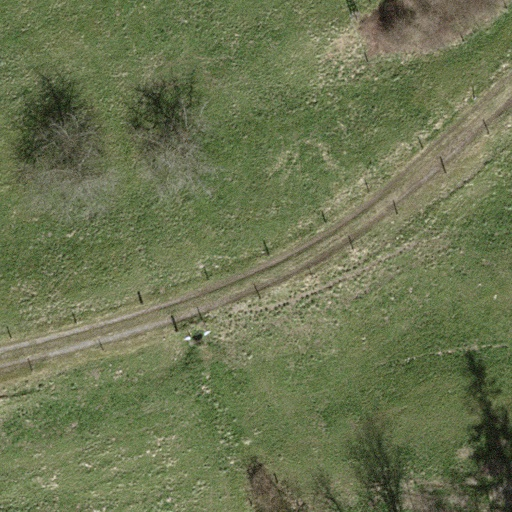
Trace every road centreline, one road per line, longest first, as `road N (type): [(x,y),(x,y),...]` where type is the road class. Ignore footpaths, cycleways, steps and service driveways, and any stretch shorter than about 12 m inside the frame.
road 1 (track): [(280,276),(151,322),(0,360)]
road 2 (track): [(280,276),(370,222),(511,110)]
